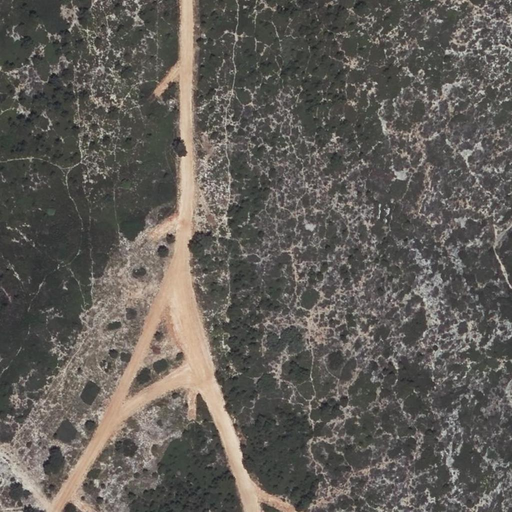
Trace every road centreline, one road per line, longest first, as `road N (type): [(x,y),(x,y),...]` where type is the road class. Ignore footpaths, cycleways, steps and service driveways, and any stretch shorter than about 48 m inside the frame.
road 1 (track): [(249,511),(182,272),(187,0)]
road 2 (track): [(208,364),(150,388),(100,437),(55,511)]
